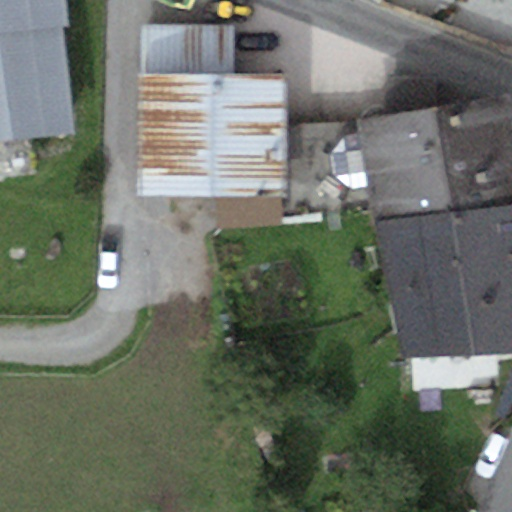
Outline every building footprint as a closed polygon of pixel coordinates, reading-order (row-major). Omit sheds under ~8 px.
[(0,0),(0,127),(67,121),(56,0),(0,0)] [(280,124),(280,76),(230,76),(229,26),(146,25),(146,184),(230,185),(279,185),(278,214),(312,208),(313,123),(280,124)] [(382,221),(451,211),(437,101),(435,79),(393,74),(387,117),(367,120),(313,123),(312,208),(379,200),(382,221)] [(457,99),(437,101),(451,211),(511,203),(511,132),(505,96),(457,103),(457,99)] [(279,185),(230,185),(231,217),(278,214),(279,185)] [(511,203),(451,211),(382,221),(408,347),(511,343),(511,203)]
